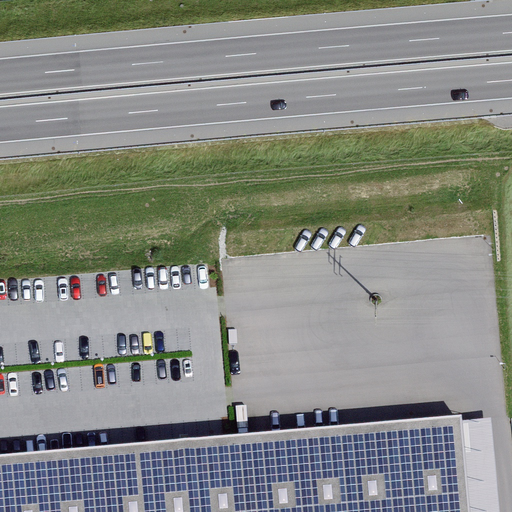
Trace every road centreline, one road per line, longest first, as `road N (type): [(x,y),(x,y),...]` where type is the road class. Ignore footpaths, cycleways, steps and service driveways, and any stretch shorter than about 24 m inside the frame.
road 1 (unknown): [(0,393),(364,364),(421,370),(457,385),(485,424),(498,468)]
road 2 (motorway): [(0,124),(511,80)]
road 3 (motorway): [(511,32),(0,76)]
